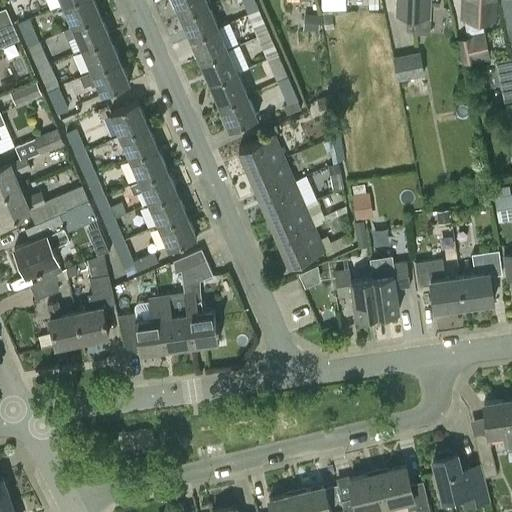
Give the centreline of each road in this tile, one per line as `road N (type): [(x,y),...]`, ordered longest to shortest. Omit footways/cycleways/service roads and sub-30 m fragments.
road 1 (residential): [(67,506),(422,415),(437,403),(436,356)]
road 2 (residential): [(296,376),(132,0)]
road 3 (residential): [(25,419),(296,376)]
road 4 (residential): [(296,376),(436,356)]
